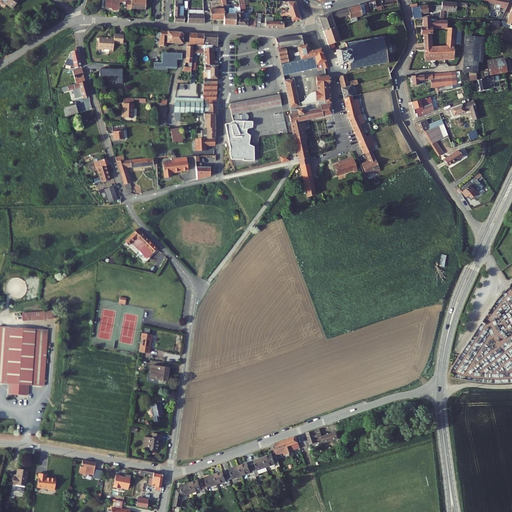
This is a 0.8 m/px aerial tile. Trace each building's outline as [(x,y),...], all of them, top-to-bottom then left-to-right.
[(172,0),(171,19),(180,20),(180,13),(180,6),(176,6),(176,2),(178,2),(178,0),(172,0)] [(231,0),(230,11),(221,10),(221,18),(221,22),(232,23),(233,7),(236,7),(236,0),(231,0)] [(241,0),(236,0),(236,7),(233,7),(232,23),(252,24),(253,14),(244,14),(245,7),(242,7),(241,0)] [(282,6),(272,6),(272,14),(277,14),(277,10),(291,11),(291,14),(298,14),(295,0),(288,0),(289,8),(282,6)] [(367,0),(362,0),(348,4),(350,11),(352,18),(355,17),(355,14),(370,9),(367,0)] [(374,0),(367,0),(370,9),(383,6),(381,1),(376,2),(374,0)] [(508,0),(507,0),(483,0),(483,1),(495,4),(494,7),(503,9),(501,13),(500,13),(497,19),(502,19),(506,10),(508,0)] [(444,1),(443,10),(447,10),(458,11),(458,5),(458,2),(444,1)] [(418,4),(418,2),(411,3),(414,18),(421,17),(420,13),(423,13),(423,5),(418,4)] [(348,4),(317,14),(321,23),(333,20),(332,16),(350,11),(348,4)] [(209,7),(209,9),(209,18),(221,18),(221,10),(220,8),(209,7)] [(200,9),(200,12),(200,18),(209,18),(209,9),(200,9)] [(259,9),(253,9),(253,14),(252,24),(262,24),(263,18),(258,18),(259,9)] [(300,22),(298,14),(291,14),(291,11),(277,10),(277,14),(282,18),(282,24),(300,22)] [(184,20),(193,20),(192,11),(184,11),(184,20)] [(200,12),(192,11),(193,20),(201,21),(200,18),(200,12)] [(263,18),(262,24),(282,24),(282,18),(270,17),(270,15),(263,14),(263,18)] [(423,27),(421,27),(421,34),(423,34),(424,42),(430,43),(430,34),(431,34),(431,28),(447,27),(447,20),(436,20),(429,18),(429,19),(423,19),(423,27)] [(504,22),(498,21),(502,27),(511,29),(511,19),(509,19),(507,23),(504,22)] [(334,23),(333,20),(321,23),(322,27),(328,44),(331,44),(335,43),(334,40),(336,39),(339,38),(334,23)] [(158,39),(158,41),(158,43),(158,45),(165,45),(165,41),(181,42),(181,31),(159,29),(158,39)] [(185,40),(185,44),(191,44),(191,41),(195,41),(196,31),(188,31),(187,40),(185,40)] [(216,33),(202,32),(201,41),(201,48),(201,49),(211,49),(210,44),(216,44),(216,33)] [(335,50),(332,50),(333,52),(335,51),(336,58),(334,59),(335,60),(337,60),(337,62),(339,62),(338,60),(346,58),(347,61),(348,61),(349,66),(348,67),(349,68),(350,66),(357,65),(358,66),(359,66),(359,64),(364,63),(364,65),(366,64),(365,63),(371,62),(372,63),(373,63),(373,61),(377,60),(378,62),(379,62),(379,60),(393,57),(391,48),(392,47),(393,45),(393,44),(393,42),(392,41),(391,41),(389,40),(387,32),(380,33),(380,32),(378,32),(379,33),(374,34),(373,33),(372,33),(372,35),(368,36),(367,34),(366,35),(366,36),(361,37),(360,36),(359,36),(359,37),(354,38),(354,37),(352,37),(352,39),(351,39),(345,40),(343,39),(345,46),(342,47),(342,48),(336,49),(336,47),(334,48),(335,50)] [(97,36),(97,47),(102,47),(102,48),(111,48),(112,41),(121,42),(122,34),(113,33),(113,36),(108,35),(107,37),(97,36)] [(305,34),(288,37),(290,46),(287,47),(287,48),(298,46),(307,44),(305,34)] [(481,37),(465,36),(462,68),(478,69),(481,37)] [(288,37),(276,39),(277,47),(284,46),(284,47),(287,47),(290,46),(288,37)] [(337,45),(331,46),(332,50),(335,50),(334,48),(336,47),(336,49),(342,48),(342,47),(345,46),(343,39),(340,40),(340,46),(337,47),(337,45)] [(424,42),(425,61),(431,61),(431,57),(453,58),(453,44),(447,44),(447,49),(431,48),(430,43),(424,42)] [(182,66),(181,71),(190,71),(190,70),(190,55),(191,51),(191,48),(191,44),(185,44),(184,61),(188,61),(188,66),(182,66)] [(308,51),(307,44),(298,46),(300,56),(292,58),(290,60),(290,62),(315,56),(313,50),(308,51)] [(321,48),(313,50),(315,56),(319,70),(323,69),(323,70),(328,69),(321,48)] [(216,59),(211,59),(211,49),(201,49),(201,51),(202,64),(216,64),(216,59)] [(286,49),(278,50),(281,64),(289,62),(286,49)] [(75,51),(69,52),(63,66),(71,69),(79,67),(75,51)] [(180,52),(159,52),(159,62),(167,62),(172,62),(172,68),(176,68),(177,58),(180,58),(180,52)] [(502,53),(485,56),(489,72),(511,67),(511,59),(511,55),(503,56),(502,53)] [(289,62),(281,64),(283,75),(317,68),(315,56),(290,62),(289,62)] [(216,82),(216,64),(202,64),(202,70),(204,70),(208,70),(208,77),(204,77),(202,77),(202,82),(216,82)] [(450,68),(431,69),(432,74),(428,74),(429,82),(434,82),(434,83),(443,80),(443,82),(451,80),(450,68)] [(70,72),(74,84),(83,82),(79,69),(70,72)] [(122,69),(99,69),(99,76),(116,76),(116,83),(122,83),(122,69)] [(431,69),(410,70),(411,78),(417,78),(417,74),(428,74),(432,74),(431,69)] [(344,72),(338,73),(340,85),(348,84),(356,82),(355,77),(345,80),(344,72)] [(488,73),(475,76),(477,86),(484,85),(483,78),(489,77),(488,73)] [(324,99),(331,99),(330,90),(329,91),(328,86),(329,86),(328,76),(316,78),(317,87),(319,87),(319,90),(321,90),(321,92),(323,91),(324,99)] [(294,78),(284,80),(290,109),(300,107),(299,104),(294,78)] [(88,97),(83,82),(74,84),(65,87),(67,93),(69,92),(68,91),(78,88),(81,99),(88,97)] [(202,93),(216,93),(216,82),(202,82),(202,93)] [(349,87),(348,84),(340,85),(343,95),(358,92),(357,89),(349,90),(349,87)] [(301,103),(299,104),(300,107),(290,109),(290,111),(302,109),(303,112),(317,109),(317,106),(325,104),(324,101),(331,100),(331,99),(324,99),(323,91),(321,92),(321,90),(319,90),(319,87),(317,87),(317,92),(315,92),(316,93),(312,94),(308,96),(305,96),(305,100),(304,101),(301,103)] [(358,92),(343,95),(347,116),(355,113),(356,115),(361,113),(358,99),(361,98),(360,91),(358,92)] [(430,92),(411,96),(414,108),(416,108),(417,111),(433,104),(430,92)] [(174,112),(202,111),(202,98),(215,98),(215,93),(216,93),(202,93),(202,97),(173,98),(174,112)] [(278,96),(244,103),(246,113),(250,112),(280,106),(278,96)] [(473,97),(449,105),(451,111),(468,105),(473,121),(479,119),(473,97)] [(216,113),(215,98),(202,98),(202,111),(203,112),(204,113),(214,113),(216,113)] [(123,99),(123,111),(133,111),(133,99),(123,99)] [(302,109),(290,111),(291,113),(289,114),(295,139),(304,137),(301,127),(307,126),(305,119),(325,115),(332,114),(331,100),(324,101),(325,104),(317,106),(317,109),(303,112),(302,109)] [(79,111),(91,109),(90,102),(78,103),(79,111)] [(244,103),(233,105),(235,115),(246,113),(244,103)] [(75,105),(66,108),(69,116),(78,113),(75,105)] [(166,112),(158,112),(155,112),(156,122),(155,122),(155,125),(165,126),(166,112)] [(235,115),(230,116),(232,122),(250,122),(250,112),(246,113),(235,115)] [(214,126),(214,113),(204,113),(202,113),(202,119),(204,118),(204,123),(201,125),(214,126)] [(361,114),(356,115),(355,113),(347,116),(351,124),(359,121),(359,122),(364,121),(361,114)] [(424,114),(415,117),(418,127),(421,126),(427,123),(428,124),(442,119),(440,114),(433,117),(434,118),(426,121),(424,114)] [(272,135),(286,131),(283,119),(269,122),(272,135)] [(442,119),(428,124),(427,123),(421,126),(425,136),(446,130),(442,119)] [(363,131),(359,122),(359,121),(351,124),(355,134),(363,131)] [(250,127),(250,122),(232,122),(229,124),(224,125),(229,147),(229,154),(231,159),(242,159),(242,160),(253,160),(252,146),(247,145),(249,136),(245,133),(245,129),(250,127)] [(120,125),(112,126),(114,140),(124,138),(122,130),(121,130),(120,125)] [(214,136),(214,126),(201,125),(201,129),(195,130),(196,137),(205,136),(205,137),(214,136)] [(474,125),(466,128),(469,136),(477,133),(474,125)] [(180,127),(170,129),(174,141),(182,140),(180,127)] [(434,136),(446,130),(425,136),(426,139),(428,139),(434,136)] [(367,139),(363,131),(355,134),(359,143),(367,139)] [(196,137),(195,137),(195,149),(205,149),(205,142),(208,142),(208,143),(214,143),(214,136),(205,137),(205,136),(196,137)] [(440,148),(434,136),(428,139),(434,151),(440,148)] [(304,137),(295,139),(300,161),(308,159),(309,158),(304,137)] [(373,137),(367,139),(371,148),(373,153),(379,150),(373,137)] [(371,148),(367,139),(359,143),(363,151),(364,151),(371,148)] [(439,144),(444,152),(450,148),(445,141),(439,144)] [(454,146),(439,155),(445,164),(459,155),(454,146)] [(373,153),(371,148),(364,151),(368,158),(363,160),(365,166),(363,167),(365,171),(373,168),(374,171),(380,168),(373,153)] [(267,150),(260,151),(261,160),(268,159),(267,150)] [(346,157),(332,163),(337,172),(352,165),(352,166),(355,165),(350,153),(345,155),(346,157)] [(187,156),(172,158),(173,161),(163,162),(165,176),(172,176),(172,172),(189,170),(187,156)] [(156,157),(125,161),(117,162),(124,185),(125,185),(131,183),(132,183),(127,167),(130,166),(131,168),(157,165),(156,157)] [(96,170),(97,169),(101,183),(110,180),(106,166),(109,165),(107,159),(93,163),(96,170)] [(197,166),(197,178),(215,172),(215,166),(197,166)] [(476,166),(470,171),(474,175),(480,170),(476,166)] [(308,167),(300,167),(307,196),(315,192),(308,167)] [(474,175),(460,187),(463,192),(467,189),(470,193),(476,188),(473,184),(472,185),(471,184),(477,179),(474,175)] [(118,200),(113,186),(103,189),(108,203),(117,201),(117,200),(118,200)] [(294,201),(305,198),(304,193),(293,195),(294,201)] [(138,229),(125,241),(130,246),(133,243),(141,250),(150,240),(138,229)] [(158,248),(150,240),(141,250),(140,251),(149,259),(158,248)] [(27,311),(27,320),(54,319),(54,310),(27,311)] [(0,329),(0,387),(9,388),(9,394),(13,394),(12,399),(27,400),(27,390),(43,392),(49,334),(0,329)] [(151,356),(154,337),(144,336),(141,354),(151,356)] [(154,368),(152,380),(160,381),(160,383),(169,384),(171,372),(162,371),(162,369),(154,368)] [(161,405),(152,406),(155,424),(161,423),(160,418),(163,417),(161,405)] [(320,429),(307,433),(311,445),(324,441),(325,443),(339,438),(337,432),(323,437),(320,429)] [(148,439),(146,451),(157,452),(158,440),(161,441),(162,436),(153,435),(152,440),(148,439)] [(297,437),(286,441),(290,453),(293,452),(293,450),(301,448),(297,437)] [(286,441),(275,444),(277,450),(284,448),(286,454),(290,453),(286,441)] [(273,454),(263,457),(267,467),(279,463),(278,457),(277,456),(274,457),(273,454)] [(256,463),(252,464),(254,471),(267,467),(263,457),(255,460),(256,463)] [(95,462),(82,460),(81,466),(80,466),(79,472),(80,473),(84,474),(85,473),(93,475),(93,478),(101,479),(102,470),(94,469),(95,462)] [(247,463),(238,466),(241,476),(254,471),(252,464),(248,466),(247,463)] [(230,472),(226,473),(229,480),(241,476),(238,466),(229,470),(230,472)] [(161,473),(150,471),(141,470),(140,475),(144,476),(145,473),(150,475),(148,484),(155,486),(155,490),(161,491),(163,475),(161,473)] [(223,472),(214,475),(217,484),(229,480),(226,473),(224,474),(223,472)] [(27,474),(17,473),(16,481),(12,481),(11,488),(24,490),(27,474)] [(46,474),(38,473),(37,487),(48,488),(48,489),(55,490),(56,478),(49,477),(49,478),(46,477),(46,474)] [(125,476),(116,475),(114,487),(120,488),(120,487),(129,489),(131,475),(125,474),(125,476)] [(205,480),(202,482),(204,488),(217,484),(214,475),(204,478),(205,480)] [(102,479),(99,497),(110,499),(114,481),(102,479)] [(198,480),(189,483),(192,492),(204,488),(202,482),(199,483),(198,480)] [(181,489),(178,490),(175,506),(181,507),(183,496),(192,492),(189,483),(180,486),(181,489)] [(148,499),(138,498),(137,505),(147,507),(148,499)] [(129,511),(130,510),(122,509),(123,501),(116,500),(114,508),(111,507),(110,511),(129,511)]
